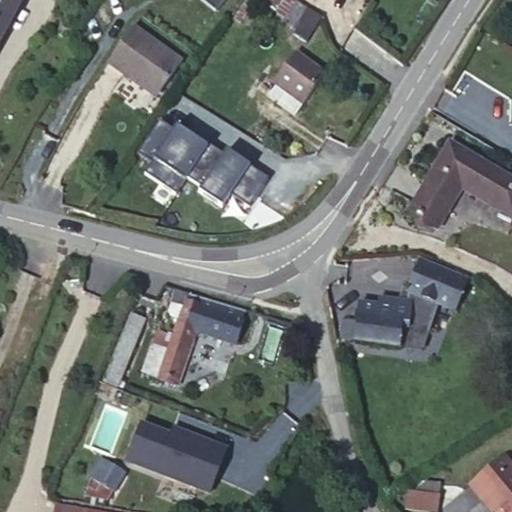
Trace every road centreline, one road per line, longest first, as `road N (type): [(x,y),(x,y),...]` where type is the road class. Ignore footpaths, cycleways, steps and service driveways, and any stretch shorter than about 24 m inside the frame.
road 1 (tertiary): [(468,0),(350,191),(288,255)]
road 2 (tertiary): [(288,255),(226,267),(0,216)]
road 3 (residential): [(288,255),(312,298),(333,393),(364,495),(377,511)]
